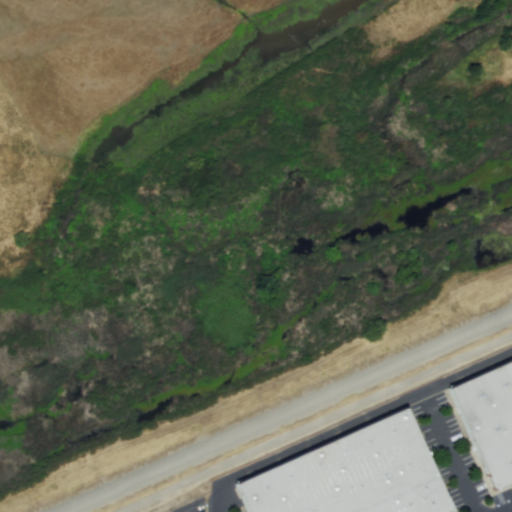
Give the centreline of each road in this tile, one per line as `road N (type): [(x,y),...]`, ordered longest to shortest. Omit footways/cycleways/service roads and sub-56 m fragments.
road 1 (track): [(511,312),(71,511)]
road 2 (track): [(120,511),(511,334)]
